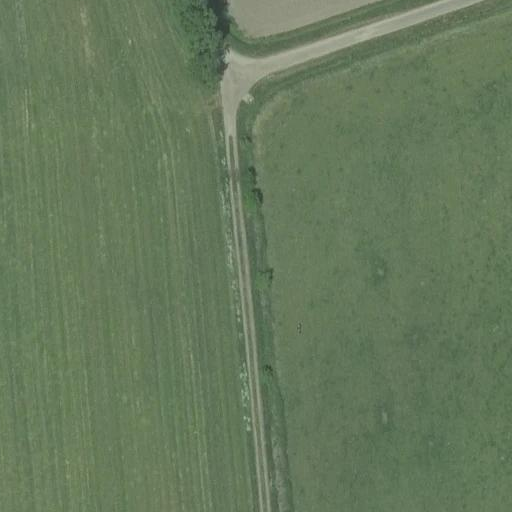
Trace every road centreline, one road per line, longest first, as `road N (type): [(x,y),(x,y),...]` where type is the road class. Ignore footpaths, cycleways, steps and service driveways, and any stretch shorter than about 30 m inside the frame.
road 1 (track): [(229,79),(265,511)]
road 2 (unclassified): [(195,0),(229,79),(461,0)]
